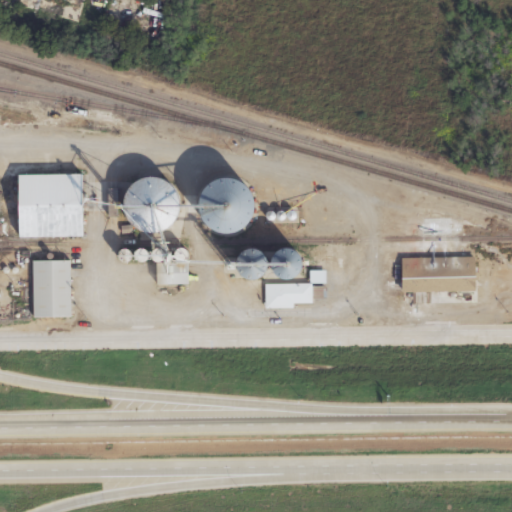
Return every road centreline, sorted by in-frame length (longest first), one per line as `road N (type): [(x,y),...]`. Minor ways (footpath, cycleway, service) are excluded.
road 1 (tertiary): [(511,335),(0,340)]
road 2 (motorway): [(448,423),(62,390),(0,373)]
road 3 (motorway): [(448,423),(0,427)]
road 4 (motorway): [(0,471),(349,467)]
road 5 (motorway): [(49,511),(133,492),(349,467)]
road 6 (motorway): [(349,467),(511,464)]
